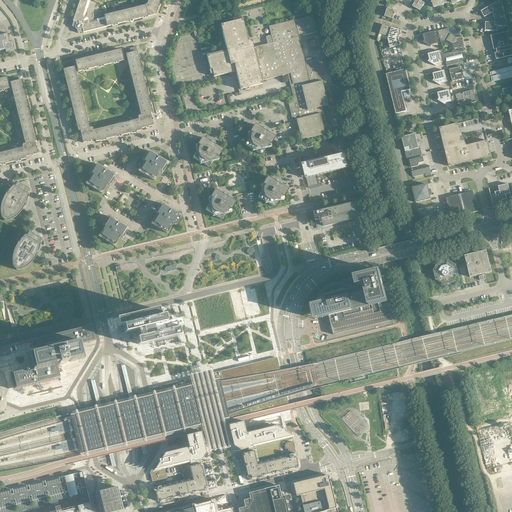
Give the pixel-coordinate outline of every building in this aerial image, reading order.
[(96,3),(86,0),(79,0),(72,21),(73,21),(71,27),(73,27),(72,29),(75,32),(77,31),(77,33),(83,32),(107,27),(104,17),(99,18),(98,12),(96,13),(94,10),(96,4),(96,3)] [(160,0),(148,0),(147,4),(145,5),(148,17),(153,15),(152,14),(155,12),(156,12),(160,0)] [(412,6),(420,11),(424,3),(421,1),(420,0),(418,0),(414,1),(414,2),(412,6)] [(503,9),(501,0),(500,0),(481,11),(484,17),(493,12),(493,13),(493,14),(493,15),(493,16),(493,17),(494,17),(494,18),(494,22),(485,22),(485,31),(497,31),(497,26),(508,26),(506,18),(504,18),(504,14),(505,14),(504,11),(503,11),(502,9),(503,9)] [(148,17),(145,5),(134,8),(137,19),(148,17)] [(137,19),(134,8),(129,9),(126,10),(119,12),(122,23),(127,22),(127,20),(129,20),(129,21),(137,19)] [(391,9),(387,8),(384,16),(393,19),(394,15),(395,14),(393,9),(391,9)] [(122,23),(119,12),(104,15),(104,17),(107,27),(115,25),(114,23),(117,23),(117,24),(122,23)] [(267,44),(253,47),(261,81),(287,74),(294,101),(292,102),(293,106),(289,107),(295,132),(299,132),(301,140),(325,134),(323,126),(327,125),(322,107),(326,106),(328,105),(322,81),(317,82),(312,60),(305,62),(300,42),(301,42),(300,38),(299,38),(299,36),(317,32),(313,15),(269,26),(271,35),(265,37),(267,44)] [(262,84),(261,81),(253,47),(251,40),(248,41),(242,19),(220,25),(226,50),(223,51),(212,54),(206,55),(210,70),(209,70),(210,74),(213,74),(213,77),(235,71),(240,90),(243,89),(243,91),(244,92),(245,92),(250,90),(249,87),(262,84)] [(382,24),(378,36),(387,39),(390,48),(400,45),(398,39),(401,30),(382,24)] [(0,50),(5,49),(5,53),(8,52),(9,52),(11,51),(12,49),(13,47),(13,45),(13,43),(13,41),(9,42),(8,37),(6,37),(5,34),(7,34),(6,32),(6,30),(5,29),(3,27),(1,27),(0,26),(0,50)] [(453,50),(464,47),(462,36),(461,36),(456,37),(450,34),(449,28),(438,31),(440,42),(441,42),(446,40),(452,44),(453,49),(453,50)] [(438,43),(435,31),(423,34),(424,40),(423,42),(431,47),(432,45),(438,43)] [(509,46),(506,32),(490,36),(494,50),(495,53),(496,59),(511,55),(510,49),(511,49),(511,48),(511,44),(511,45),(509,46)] [(115,50),(116,51),(114,51),(113,51),(105,53),(108,64),(116,62),(116,61),(118,60),(118,62),(123,61),(121,49),(116,51),(116,50),(115,50)] [(446,66),(463,62),(460,50),(443,54),(446,66)] [(137,51),(131,53),(125,54),(128,66),(140,64),(137,51)] [(442,63),(439,51),(428,54),(429,60),(428,61),(435,66),(437,64),(442,63)] [(108,64),(105,53),(98,55),(97,55),(96,55),(95,56),(95,55),(95,56),(90,57),(93,68),(98,67),(97,65),(100,65),(100,66),(108,64)] [(93,68),(90,57),(86,58),(85,58),(84,58),(83,59),(83,58),(82,58),(83,59),(75,61),(78,72),(86,70),(85,68),(88,68),(88,69),(93,68)] [(143,76),(140,64),(128,66),(131,79),(143,76)] [(511,76),(511,66),(492,72),(492,74),(497,73),(498,75),(493,76),(494,81),(511,76)] [(77,79),(74,67),(63,69),(66,82),(77,79)] [(462,70),(461,67),(449,70),(452,82),(464,79),(463,75),(465,72),(462,70)] [(410,89),(405,69),(386,74),(396,114),(406,111),(401,92),(410,89)] [(447,82),(444,70),(432,73),(434,79),(433,81),(440,85),(441,84),(447,82)] [(146,88),(143,76),(131,79),(134,91),(146,88)] [(0,90),(1,90),(1,89),(3,88),(4,90),(9,89),(6,77),(0,78),(0,90)] [(80,91),(77,79),(66,82),(69,94),(80,91)] [(24,92),(21,80),(10,82),(13,95),(24,92)] [(502,92),(503,97),(511,94),(511,86),(502,89),(502,90),(503,89),(504,92),(502,92)] [(149,100),(146,88),(134,91),(137,103),(149,100)] [(452,102),(449,90),(437,93),(439,98),(437,100),(445,105),(446,103),(452,102)] [(474,95),(473,90),(462,93),(463,94),(461,94),(461,93),(455,95),(456,99),(458,99),(458,100),(457,100),(458,106),(476,102),(474,96),(473,96),(473,95),(474,95)] [(83,104),(80,91),(69,94),(72,106),(83,104)] [(27,104),(24,92),(13,95),(16,107),(27,104)] [(152,113),(149,100),(137,103),(140,115),(140,116),(150,113),(152,113)] [(30,117),(27,104),(16,107),(19,119),(30,117)] [(86,116),(83,104),(72,106),(75,119),(86,116)] [(153,126),(150,113),(140,116),(140,115),(138,116),(137,117),(138,119),(139,119),(141,129),(153,126)] [(89,128),(86,116),(75,119),(78,131),(80,131),(89,128)] [(33,129),(30,117),(19,119),(22,132),(33,129)] [(139,119),(138,119),(123,123),(126,134),(131,133),(130,132),(133,131),(133,132),(141,130),(141,129),(139,119)] [(126,134),(123,123),(108,127),(111,138),(119,136),(118,135),(121,134),(121,135),(126,134)] [(457,123),(439,128),(448,167),(491,156),(487,140),(466,145),(457,123)] [(275,137),(254,124),(249,132),(247,133),(248,139),(245,145),(251,148),(252,152),(255,151),(261,155),(265,149),(271,147),(270,145),(275,137)] [(91,127),(89,128),(80,131),(83,143),(95,140),(92,130),(93,130),(92,128),(91,127)] [(111,138),(108,127),(93,130),(92,130),(95,140),(95,142),(100,140),(100,139),(102,138),(103,140),(111,138)] [(36,141),(33,129),(22,132),(25,143),(25,144),(34,142),(36,141)] [(415,134),(412,134),(401,137),(407,159),(422,155),(420,148),(419,148),(415,134)] [(223,150),(202,137),(197,145),(194,145),(196,151),(192,158),(198,161),(199,165),(203,164),(209,168),(212,161),(218,160),(218,158),(223,150)] [(37,154),(34,142),(25,144),(25,143),(23,144),(22,146),(22,148),(23,147),(25,157),(32,155),(37,154)] [(23,147),(22,148),(7,151),(10,162),(18,161),(18,159),(20,159),(20,160),(26,159),(25,157),(23,147)] [(10,162),(7,151),(0,152),(0,163),(2,163),(2,164),(10,162)] [(144,173),(147,174),(150,176),(149,177),(154,181),(160,171),(162,172),(168,163),(158,157),(158,158),(157,158),(156,157),(157,156),(147,151),(142,160),(144,161),(138,171),(143,174),(144,173)] [(349,168),(345,153),(302,164),(306,179),(349,168)] [(424,162),(423,156),(409,160),(411,167),(418,166),(419,163),(424,162)] [(104,169),(95,163),(89,173),(91,174),(86,184),(91,187),(92,186),(97,189),(96,190),(101,194),(107,184),(110,185),(115,176),(106,170),(105,171),(104,170),(104,169)] [(429,165),(411,169),(411,170),(413,177),(430,172),(429,165)] [(267,177),(262,184),(260,185),(261,191),(257,197),(263,201),(264,204),(268,203),(274,207),(278,201),(284,199),(283,197),(288,189),(267,177)] [(0,216),(0,217),(1,218),(1,219),(2,219),(2,220),(3,220),(3,221),(4,221),(5,221),(6,221),(7,221),(8,221),(9,221),(10,221),(10,220),(11,220),(12,220),(12,219),(13,219),(14,218),(15,218),(15,217),(16,217),(16,216),(17,216),(18,215),(18,214),(19,214),(19,213),(20,213),(20,212),(21,212),(21,211),(21,210),(22,210),(22,209),(23,208),(23,207),(24,207),(24,206),(25,205),(25,204),(26,203),(26,202),(28,195),(26,194),(29,190),(17,183),(14,187),(13,186),(12,186),(8,191),(7,192),(6,193),(6,194),(5,194),(5,195),(4,196),(4,197),(3,198),(3,199),(2,200),(2,201),(1,202),(1,203),(1,204),(1,205),(0,205),(0,206),(0,216)] [(430,199),(427,184),(412,188),(416,203),(430,199)] [(496,197),(491,198),(493,208),(503,205),(511,202),(511,201),(510,193),(508,184),(498,186),(498,187),(497,188),(497,190),(499,190),(499,191),(495,192),(496,197)] [(214,189),(210,197),(207,198),(209,204),(205,210),(211,213),(212,217),(215,216),(221,220),(225,214),(231,212),(231,210),(235,202),(214,189)] [(478,211),(473,191),(445,198),(451,218),(478,211)] [(169,209),(160,203),(154,212),(157,214),(151,224),(156,227),(157,225),(162,228),(161,230),(167,233),(173,223),(175,225),(181,216),(171,210),(171,211),(169,210),(169,209)] [(358,210),(356,203),(315,213),(314,213),(316,220),(316,221),(320,220),(321,223),(320,224),(321,227),(362,217),(360,209),(358,210)] [(418,210),(421,225),(436,222),(432,207),(418,210)] [(117,222),(107,216),(102,225),(104,227),(98,236),(104,240),(105,238),(110,241),(109,243),(114,246),(120,236),(123,238),(128,229),(119,223),(118,224),(116,223),(117,222)] [(11,261),(11,262),(11,263),(12,264),(12,265),(12,266),(12,267),(13,267),(13,268),(14,268),(14,269),(15,269),(15,270),(16,270),(17,270),(18,270),(19,270),(20,270),(21,270),(22,270),(23,269),(24,269),(25,268),(26,268),(26,267),(27,267),(28,266),(29,265),(30,264),(31,263),(32,262),(32,261),(33,261),(33,260),(34,259),(34,258),(35,258),(35,257),(36,256),(36,255),(37,254),(37,253),(38,252),(38,251),(40,244),(38,244),(41,239),(29,232),(26,236),(25,236),(20,241),(19,241),(18,242),(18,243),(17,243),(17,244),(17,245),(16,245),(16,246),(16,247),(15,247),(15,248),(14,249),(14,250),(14,251),(13,251),(13,252),(13,253),(13,254),(12,254),(12,255),(12,256),(12,257),(12,258),(12,259),(11,259),(11,260),(11,261)] [(486,250),(475,253),(465,256),(470,277),(480,275),(480,276),(479,276),(480,281),(484,280),(483,275),(482,275),(482,274),(492,272),(486,250)] [(456,264),(452,262),(448,259),(438,262),(433,270),(435,280),(444,285),(447,284),(448,285),(450,284),(450,283),(453,282),(458,274),(456,264)] [(381,275),(380,271),(351,278),(334,282),(333,283),(332,283),(331,283),(330,284),(329,284),(328,285),(327,285),(327,286),(326,286),(325,287),(324,287),(323,288),(323,289),(322,289),(321,290),(321,291),(320,291),(320,292),(319,293),(319,294),(318,294),(318,295),(317,295),(317,296),(317,297),(316,297),(316,298),(316,299),(315,299),(315,300),(315,301),(318,302),(318,303),(317,303),(314,304),(312,305),(312,306),(311,306),(311,309),(314,318),(315,318),(315,319),(329,316),(333,335),(363,327),(392,320),(388,303),(384,288),(381,275)] [(175,321),(174,321),(173,321),(172,322),(171,322),(170,322),(169,322),(168,322),(167,323),(166,323),(165,323),(163,316),(162,316),(161,316),(160,316),(159,317),(158,317),(157,309),(156,309),(155,310),(154,310),(153,310),(152,310),(151,311),(151,310),(151,311),(149,311),(148,311),(147,311),(146,312),(145,312),(144,312),(142,313),(141,313),(140,313),(139,314),(139,313),(138,314),(137,314),(135,314),(134,315),(133,315),(132,315),(131,315),(130,316),(128,316),(127,317),(127,316),(126,317),(125,317),(124,317),(123,317),(121,318),(116,319),(117,327),(122,326),(124,333),(125,333),(124,333),(125,333),(126,333),(127,332),(128,332),(129,332),(130,332),(131,331),(131,332),(132,331),(131,331),(132,331),(133,331),(134,331),(135,330),(136,330),(137,330),(139,338),(136,338),(138,346),(179,336),(177,328),(181,327),(180,320),(175,321)] [(92,325),(53,335),(35,339),(38,351),(27,354),(31,368),(25,370),(26,371),(19,372),(19,371),(9,374),(13,390),(59,379),(55,364),(57,364),(57,365),(66,363),(66,362),(69,361),(69,363),(84,359),(80,344),(95,340),(92,325)] [(276,359),(275,358),(213,372),(224,417),(237,424),(289,411),(276,359)] [(125,365),(121,366),(129,399),(133,398),(125,365)] [(189,375),(191,382),(174,387),(172,386),(171,387),(154,391),(153,390),(152,392),(135,396),(133,395),(132,397),(116,401),(114,400),(113,402),(96,406),(94,405),(93,406),(76,410),(75,410),(74,411),(71,412),(69,415),(79,454),(82,456),(85,456),(86,457),(87,455),(104,451),(106,452),(107,450),(123,446),(125,447),(127,445),(143,441),(145,442),(146,441),(162,436),(164,437),(165,436),(182,432),(184,433),(185,431),(202,427),(204,434),(208,451),(209,452),(210,451),(212,450),(214,451),(215,450),(217,449),(219,450),(220,448),(222,448),(224,449),(225,447),(227,446),(229,448),(230,446),(224,422),(226,421),(228,418),(219,378),(215,376),(213,377),(212,372),(212,370),(209,369),(208,370),(206,371),(205,370),(204,372),(201,372),(200,371),(199,373),(197,373),(195,372),(194,374),(192,374),(190,374),(189,375)] [(94,380),(90,381),(97,407),(101,406),(94,380)] [(79,458),(68,414),(59,416),(54,417),(56,422),(57,427),(50,428),(51,433),(58,431),(59,436),(60,440),(61,444),(54,446),(55,451),(62,449),(63,455),(65,460),(66,459),(66,461),(67,464),(67,465),(73,463),(80,462),(80,461),(79,458)] [(239,422),(236,423),(226,426),(225,426),(229,445),(231,447),(233,449),(234,450),(236,450),(238,451),(244,479),(245,480),(262,475),(264,475),(295,468),(292,458),(293,458),(293,457),(293,456),(293,455),(293,454),(292,454),(291,454),(291,453),(292,453),(291,449),(291,448),(288,434),(284,432),(281,432),(280,429),(274,426),(266,428),(265,423),(264,423),(250,426),(250,427),(249,427),(250,432),(245,433),(244,430),(241,431),(239,422)] [(201,433),(199,432),(185,435),(186,439),(188,444),(185,445),(185,448),(161,454),(158,459),(158,462),(156,463),(150,473),(152,482),(167,478),(164,467),(180,463),(184,480),(154,488),(153,488),(153,489),(153,491),(154,491),(155,491),(157,501),(206,489),(207,488),(201,463),(200,463),(200,460),(201,459),(202,457),(203,456),(204,454),(205,451),(201,435),(201,433)] [(83,473),(82,472),(52,479),(7,490),(0,491),(0,511),(51,511),(56,511),(55,507),(59,506),(60,510),(90,503),(85,482),(85,478),(84,476),(84,472),(83,473)] [(331,482),(330,479),(330,478),(330,477),(330,476),(329,476),(329,475),(328,475),(327,475),(327,476),(326,476),(323,477),(323,476),(322,477),(316,479),(316,478),(315,478),(315,479),(309,480),(308,480),(302,482),(302,481),(294,483),(297,496),(301,495),(304,511),(319,511),(337,508),(337,507),(337,506),(336,501),(335,501),(334,494),(332,487),(333,487),(332,487),(331,482)] [(243,500),(244,507),(238,508),(238,511),(287,511),(284,496),(281,496),(278,485),(248,493),(249,498),(243,500)] [(118,511),(121,511),(115,488),(96,493),(100,511),(118,511)] [(92,511),(90,503),(60,510),(59,506),(55,507),(56,511),(51,511),(92,511)] [(215,511),(213,503),(194,508),(194,511),(230,511),(230,510),(223,511),(215,511)]
